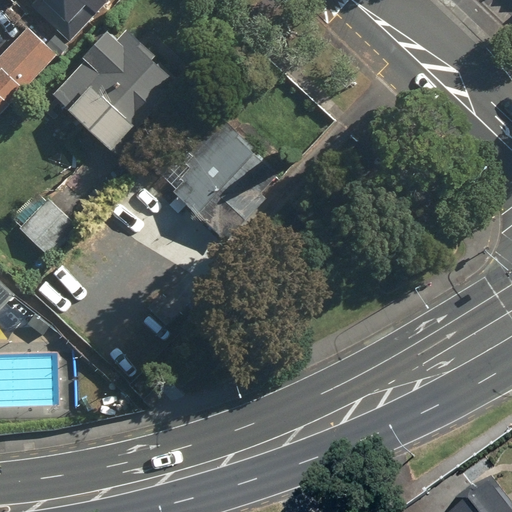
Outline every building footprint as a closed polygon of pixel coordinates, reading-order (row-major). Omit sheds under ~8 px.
[(44,0),(38,6),(72,41),(114,0),(115,0),(122,7),(129,0),(44,0)] [(90,60),(59,93),(118,148),(141,124),(143,126),(186,80),(128,25),(93,63),(90,60)] [(0,63),(0,119),(60,53),(32,28),(0,63)] [(264,191),(282,169),(223,119),(199,146),(194,142),(172,168),(175,171),(166,181),(231,237),(241,225),(245,229),(272,197),(264,191)] [(56,193),(22,225),(54,259),(88,227),(56,193)] [(185,275),(153,305),(179,332),(210,301),(185,275)] [(0,310),(14,295),(0,281),(0,310)] [(175,339),(149,312),(138,322),(163,350),(175,339)] [(140,359),(118,333),(107,341),(129,368),(140,359)] [(511,511),(511,494),(503,482),(494,488),(490,482),(465,499),(469,506),(460,511),(511,511)]
